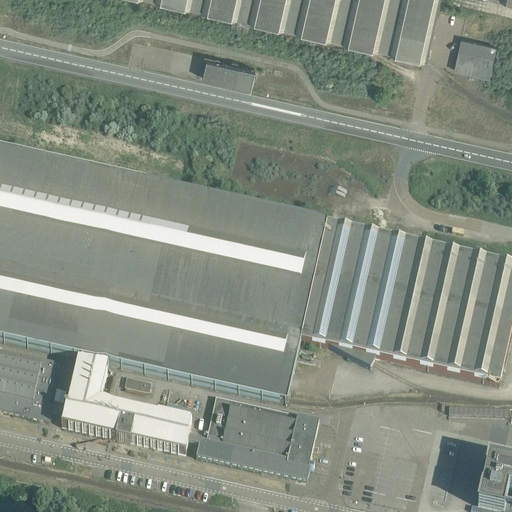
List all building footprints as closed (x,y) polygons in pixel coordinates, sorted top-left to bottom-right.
[(511,0),(188,0),(367,40),(369,40),(369,41),(371,42),(376,44),(378,45),(410,59),(413,61),(416,57),(417,55),(420,52),(426,53),(435,12),(437,0),(511,0)] [(495,48),(461,40),(454,71),(488,78),(495,48)] [(255,70),(206,59),(202,79),(250,90),(255,70)] [(0,343),(92,364),(95,365),(97,365),(99,366),(115,369),(118,370),(286,408),(289,397),(290,394),(290,393),(290,392),(297,363),(297,362),(299,353),(299,351),(301,343),(327,349),(330,350),(370,371),(371,368),(372,366),(373,365),(374,363),(375,361),(375,360),(392,364),(499,388),(509,342),(511,329),(511,267),(413,246),(378,238),(356,233),(331,227),(327,226),(323,225),(317,224),(212,200),(160,189),(17,157),(0,153),(0,343)] [(65,410),(63,410),(64,410),(62,409),(62,410),(47,407),(57,365),(0,352),(0,412),(50,424),(52,414),(57,415),(63,417),(62,418),(64,418),(65,410)] [(185,456),(188,444),(189,439),(190,438),(188,438),(189,432),(190,432),(190,431),(189,431),(191,425),(192,425),(191,424),(158,417),(158,418),(157,418),(151,417),(151,416),(150,416),(150,417),(144,415),(144,414),(144,415),(137,414),(137,413),(137,414),(131,412),(130,411),(130,412),(123,411),(124,410),(123,410),(117,409),(117,408),(116,408),(116,409),(110,407),(109,407),(104,406),(102,405),(103,404),(100,404),(102,398),(103,397),(102,397),(103,391),(104,391),(104,390),(103,390),(105,384),(106,383),(105,383),(106,377),(107,377),(107,376),(113,378),(114,372),(108,371),(108,370),(78,363),(76,370),(75,370),(76,370),(74,377),(73,384),(72,383),(72,384),(73,384),(71,390),(71,391),(70,397),(69,397),(69,398),(70,398),(68,404),(68,405),(67,408),(65,407),(65,410),(64,418),(61,429),(68,430),(68,431),(69,431),(75,432),(76,433),(76,432),(82,433),(82,434),(83,434),(89,435),(96,436),(96,437),(103,438),(102,438),(103,439),(103,438),(109,439),(109,440),(110,440),(116,441),(116,442),(118,443),(119,443),(121,443),(122,442),(125,442),(125,444),(127,445),(128,445),(130,445),(131,444),(137,445),(136,446),(137,446),(144,447),(143,447),(144,448),(144,447),(150,449),(151,449),(157,450),(157,451),(158,451),(158,450),(164,452),(165,452),(171,453),(171,454),(171,453),(178,455),(185,456)] [(151,386),(127,381),(125,390),(149,395),(151,386)] [(189,439),(188,444),(201,447),(198,459),(306,483),(309,470),(313,471),(314,467),(310,466),(319,424),(217,401),(216,403),(214,403),(213,406),(212,406),(212,408),(215,408),(207,443),(189,439)] [(508,418),(509,410),(449,407),(449,416),(508,418)] [(511,511),(511,468),(488,463),(481,491),(507,497),(503,511),(511,511)]
